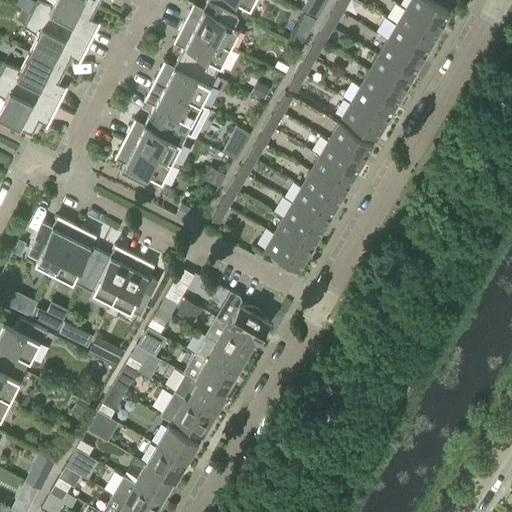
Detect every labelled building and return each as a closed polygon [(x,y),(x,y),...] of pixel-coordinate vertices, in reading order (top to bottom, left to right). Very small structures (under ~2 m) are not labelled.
[(30,11),(35,0),(34,0),(15,0),(14,3),(21,7),(30,11)] [(42,0),(35,0),(30,11),(89,41),(95,29),(86,25),(96,5),(86,0),(53,0),(52,4),(42,0)] [(227,47),(231,48),(233,45),(229,43),(243,16),(211,0),(206,0),(199,15),(188,9),(182,21),(228,45),(227,47)] [(211,0),(243,16),(251,0),(211,0)] [(317,16),(324,5),(315,0),(305,0),(301,7),(317,16)] [(336,0),(333,6),(341,11),(347,0),(336,0)] [(449,11),(430,0),(408,0),(405,7),(439,27),(449,11)] [(324,22),(332,27),(341,11),(333,6),(324,22)] [(83,53),(89,41),(30,11),(21,7),(16,18),(24,22),(23,25),(36,34),(28,51),(64,69),(74,49),(83,53)] [(439,27),(405,7),(396,22),(430,43),(439,27)] [(214,74),(227,47),(228,45),(182,21),(176,33),(187,39),(178,56),(214,74)] [(332,27),(324,22),(314,38),(322,43),(332,27)] [(430,43),(396,22),(387,38),(421,58),(430,43)] [(314,58),(322,43),(314,38),(306,53),(314,58)] [(421,58),(387,38),(378,53),(412,74),(421,58)] [(3,62),(0,68),(0,76),(56,105),(62,93),(53,89),(64,69),(28,51),(19,68),(3,62)] [(297,68),(305,73),(314,58),(306,53),(297,68)] [(412,74),(378,53),(368,69),(403,89),(412,74)] [(153,79),(199,103),(200,101),(214,74),(178,56),(169,72),(159,67),(153,79)] [(288,66),(277,60),(274,66),(284,72),(288,66)] [(287,85),(295,90),(305,73),(297,68),(287,85)] [(403,89),(368,69),(359,85),(394,105),(403,89)] [(56,105),(0,76),(0,94),(4,97),(0,105),(0,118),(31,134),(41,113),(50,117),(56,105)] [(149,113),(184,131),(194,136),(195,134),(195,135),(208,109),(205,108),(207,105),(200,101),(199,103),(153,79),(147,91),(157,96),(149,113)] [(254,92),(263,96),(268,88),(259,83),(254,92)] [(394,105),(359,85),(350,100),(385,120),(394,105)] [(282,111),(292,95),(284,90),(274,107),(282,111)] [(340,117),(375,137),(385,120),(350,100),(340,117)] [(273,127),(282,111),(274,107),(265,122),(273,127)] [(169,162),(172,164),(174,160),(170,159),(184,131),(149,113),(140,130),(129,125),(123,137),(170,160),(169,162)] [(265,142),(273,127),(265,122),(257,137),(265,142)] [(372,142),(337,122),(328,139),(362,159),(372,142)] [(234,158),(249,132),(235,124),(221,151),(234,158)] [(154,190),(169,162),(170,160),(123,137),(117,149),(128,154),(119,172),(154,190)] [(255,157),(265,142),(257,137),(247,153),(255,157)] [(362,159),(328,139),(319,154),(353,174),(362,159)] [(246,173),(255,157),(247,153),(238,169),(246,173)] [(353,174),(319,154),(310,169),(344,189),(353,174)] [(209,165),(202,176),(216,184),(222,173),(209,165)] [(246,173),(238,169),(229,184),(237,188),(246,173)] [(344,189),(310,169),(301,184),(335,204),(344,189)] [(228,205),(237,188),(229,184),(220,200),(228,205)] [(335,204),(301,184),(291,200),(326,220),(335,204)] [(218,221),(228,205),(220,200),(210,216),(218,221)] [(326,220),(291,200),(283,216),(317,236),(326,220)] [(201,211),(180,201),(174,213),(194,223),(201,211)] [(317,236),(283,216),(273,232),(307,252),(317,236)] [(23,255),(50,269),(52,270),(76,224),(64,218),(58,228),(41,219),(23,255)] [(50,269),(49,273),(52,275),(54,271),(81,285),(99,249),(82,241),(88,230),(76,224),(52,270),(50,269)] [(307,252),(273,232),(264,248),(298,268),(307,252)] [(81,285),(108,299),(110,299),(133,253),(121,247),(116,258),(99,249),(81,285)] [(108,299),(106,302),(110,304),(111,300),(139,315),(157,279),(140,270),(145,259),(133,253),(110,299),(108,299)] [(181,266),(174,278),(168,287),(180,295),(193,273),(181,266)] [(176,302),(180,295),(168,287),(164,295),(176,302)] [(185,299),(177,312),(191,320),(199,307),(185,299)] [(227,321),(256,339),(268,319),(262,316),(261,312),(258,309),(255,307),(252,305),(248,305),(244,305),(238,302),(227,321)] [(31,315),(57,328),(61,318),(36,305),(31,315)] [(246,358),(256,339),(227,321),(215,314),(204,333),(216,340),(246,358)] [(42,332),(45,334),(47,331),(18,316),(13,326),(0,319),(0,356),(23,369),(42,332)] [(151,317),(147,325),(159,332),(163,324),(151,317)] [(71,337),(77,327),(64,320),(58,331),(71,337)] [(142,332),(136,343),(154,353),(165,335),(159,332),(147,325),(142,332)] [(246,358),(216,340),(204,333),(193,352),(235,376),(246,358)] [(99,357),(113,364),(118,353),(104,346),(99,357)] [(182,370),(184,371),(224,395),(235,376),(193,352),(182,370)] [(129,355),(125,362),(137,369),(141,362),(129,355)] [(13,398),(9,396),(23,369),(0,356),(0,393),(8,398),(7,399),(11,401),(13,398)] [(120,369),(111,385),(123,392),(130,381),(132,381),(134,377),(133,375),(137,369),(125,362),(120,369)] [(224,395),(184,371),(173,390),(213,413),(224,395)] [(101,401),(97,409),(109,416),(113,410),(115,409),(117,406),(116,404),(123,392),(111,385),(101,401)] [(201,433),(213,413),(173,390),(159,414),(169,420),(172,416),(201,433)] [(0,413),(7,399),(8,398),(0,393),(0,413)] [(89,405),(77,398),(71,409),(83,416),(89,405)] [(105,423),(109,416),(97,409),(93,416),(105,423)] [(167,424),(156,443),(185,460),(197,441),(167,424)] [(80,439),(75,446),(87,453),(92,446),(80,439)] [(156,443),(145,462),(174,479),(185,460),(156,443)] [(83,461),(87,453),(75,446),(71,453),(83,461)] [(38,486),(40,487),(54,460),(38,451),(24,478),(25,479),(38,486)] [(163,498),(174,479),(145,462),(134,480),(163,498)] [(111,492),(144,511),(154,511),(163,498),(134,480),(122,474),(111,492)] [(58,476),(54,483),(66,490),(70,483),(58,476)] [(25,479),(17,493),(31,500),(38,486),(25,479)] [(61,498),(66,490),(54,483),(49,491),(61,498)] [(101,511),(102,511),(144,511),(111,492),(101,511)]
